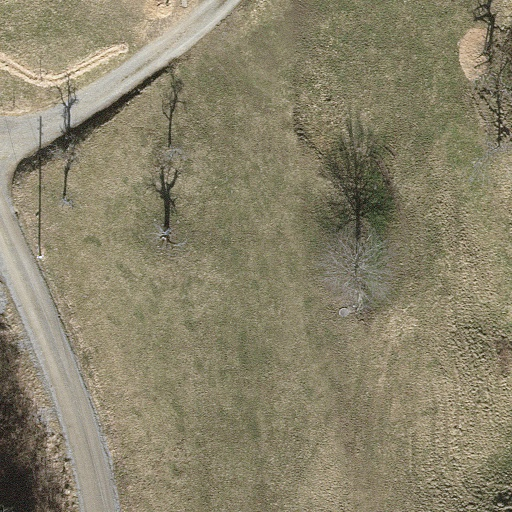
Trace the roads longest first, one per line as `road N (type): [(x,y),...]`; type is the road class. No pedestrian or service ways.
road 1 (track): [(0,205),(89,424),(110,511)]
road 2 (track): [(0,163),(140,84),(233,0)]
